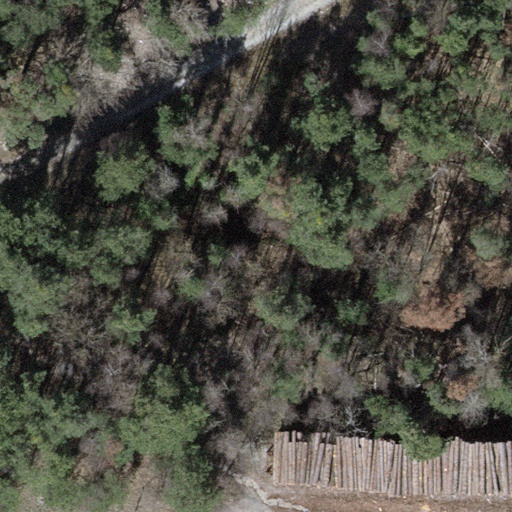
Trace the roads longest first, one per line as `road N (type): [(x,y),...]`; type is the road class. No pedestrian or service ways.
road 1 (track): [(0,156),(277,0)]
road 2 (motorway): [(219,511),(0,494)]
